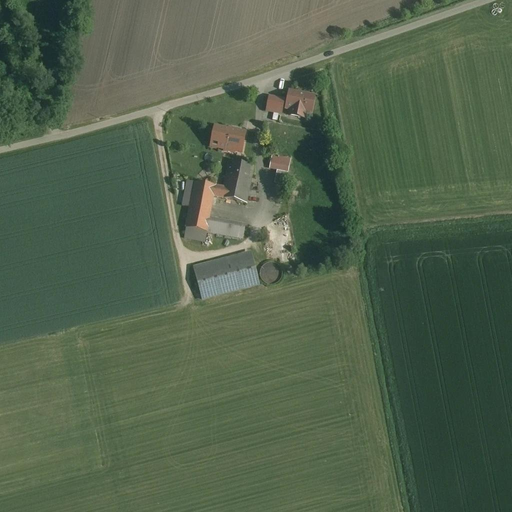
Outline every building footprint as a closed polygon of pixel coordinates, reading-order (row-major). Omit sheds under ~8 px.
[(316,97),(288,92),(286,103),(285,111),(290,112),(289,120),(305,122),(306,116),(312,118),(316,97)] [(286,103),(268,99),(265,115),(283,119),(286,103)] [(215,129),(211,148),(241,155),(246,135),(215,129)] [(288,186),(292,158),(273,155),(271,169),(278,170),(276,184),(288,186)] [(246,205),(254,168),(229,163),(224,189),(216,188),(214,198),(246,205)] [(186,230),(207,233),(214,198),(216,188),(195,184),(186,230)] [(195,262),(206,303),(263,287),(252,247),(195,262)] [(281,279),(280,264),(262,265),(263,280),(281,279)]
